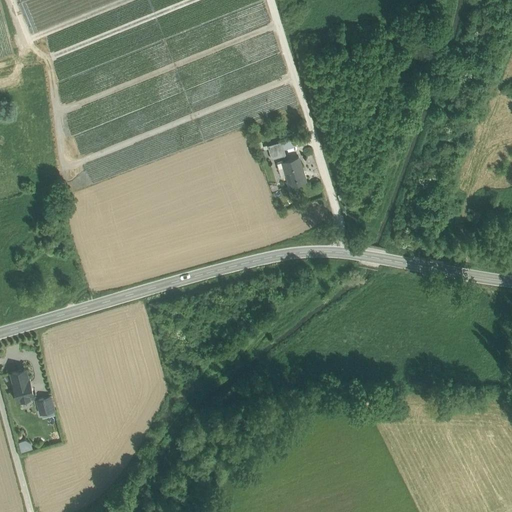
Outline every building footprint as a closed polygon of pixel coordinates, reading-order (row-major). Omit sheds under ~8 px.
[(18,0),(29,33),(59,23),(60,6),(75,7),(83,4),(83,2),(82,0),(18,0)] [(281,141),(267,145),(271,158),(285,154),(281,141)] [(298,156),(282,161),(289,186),(306,181),(298,156)] [(63,239),(49,243),(52,252),(65,248),(63,239)] [(28,375),(20,377),(20,379),(12,381),(17,399),(18,399),(32,395),(33,395),(28,375)] [(32,395),(18,399),(19,403),(33,400),(32,395)] [(50,396),(37,399),(41,412),(53,409),(50,396)] [(29,438),(18,440),(20,450),(31,447),(29,438)]
